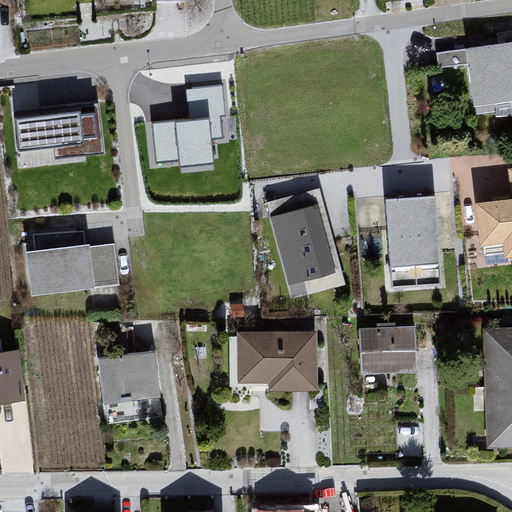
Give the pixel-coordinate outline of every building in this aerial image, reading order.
[(511,43),(460,50),(467,104),(511,99),(511,43)] [(190,119),(153,123),(157,162),(178,160),(179,168),(214,164),(211,139),(223,138),(221,116),(225,116),(222,87),(187,90),(190,119)] [(97,106),(14,115),(17,147),(52,143),(54,157),(103,151),(97,106)] [(511,166),(503,168),(506,199),(511,197),(511,166)] [(315,190),(260,204),(282,285),(299,279),(303,296),(344,287),(315,190)] [(449,194),(379,199),(384,280),(381,280),(381,296),(445,291),(442,256),(453,256),(449,194)] [(511,197),(506,199),(470,203),(475,246),(496,244),(499,257),(511,255),(511,197)] [(31,249),(16,251),(24,299),(114,283),(108,244),(80,248),(79,231),(28,233),(31,249)] [(415,325),(358,327),(360,374),(416,372),(415,325)] [(511,326),(483,327),(486,444),(511,443),(511,326)] [(315,331),(239,332),(240,381),(267,380),(268,390),(316,388),(315,331)] [(154,348),(96,356),(103,403),(160,395),(154,348)] [(17,349),(0,350),(0,398),(22,397),(17,349)]
